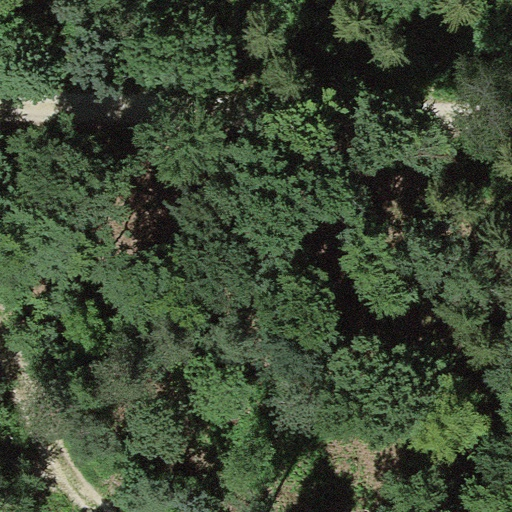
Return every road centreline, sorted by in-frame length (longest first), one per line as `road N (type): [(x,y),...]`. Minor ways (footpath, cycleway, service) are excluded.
road 1 (track): [(511,115),(0,102)]
road 2 (track): [(0,343),(97,511)]
